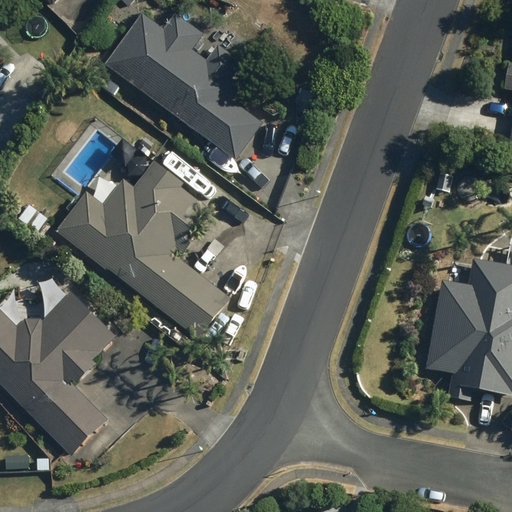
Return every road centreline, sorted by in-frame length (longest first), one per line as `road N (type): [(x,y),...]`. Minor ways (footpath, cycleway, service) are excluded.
road 1 (residential): [(278,421),(318,335),(433,0)]
road 2 (residential): [(511,491),(366,455),(278,421)]
road 3 (residential): [(179,511),(236,468),(278,421)]
